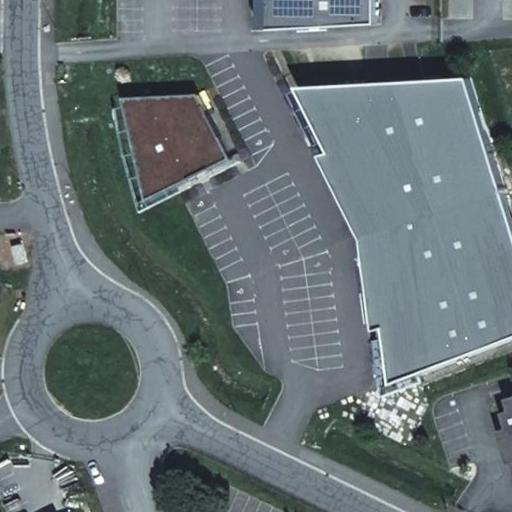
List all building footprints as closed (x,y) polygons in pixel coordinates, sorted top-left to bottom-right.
[(269,0),(269,31),(379,25),(379,0),(269,0)] [(302,86),(334,152),(375,237),(510,196),(475,77),(302,86)] [(204,95),(127,99),(150,203),(236,160),(204,95)] [(375,237),(334,152),(325,155),(366,240),(375,237)] [(511,203),(510,196),(375,237),(388,329),(395,386),(511,341),(511,203)] [(375,237),(366,240),(378,332),(388,329),(375,237)] [(12,248),(17,265),(27,263),(22,245),(12,248)] [(511,446),(511,414),(506,416),(510,429),(500,432),(505,448),(511,446)]
